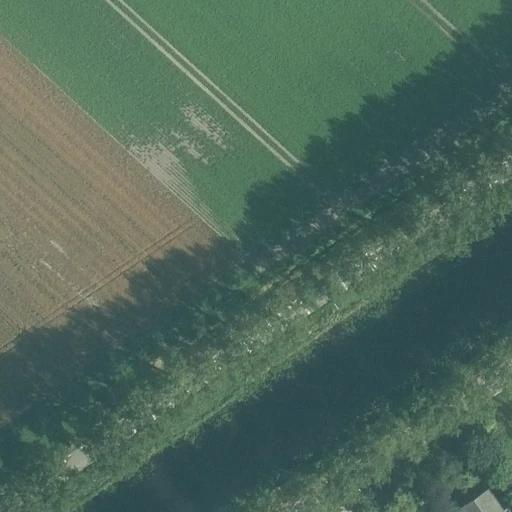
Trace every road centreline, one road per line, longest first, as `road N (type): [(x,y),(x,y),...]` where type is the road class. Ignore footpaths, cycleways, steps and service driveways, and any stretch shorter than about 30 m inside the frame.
road 1 (tertiary): [(5,511),(511,165)]
road 2 (secondary): [(303,511),(511,371)]
